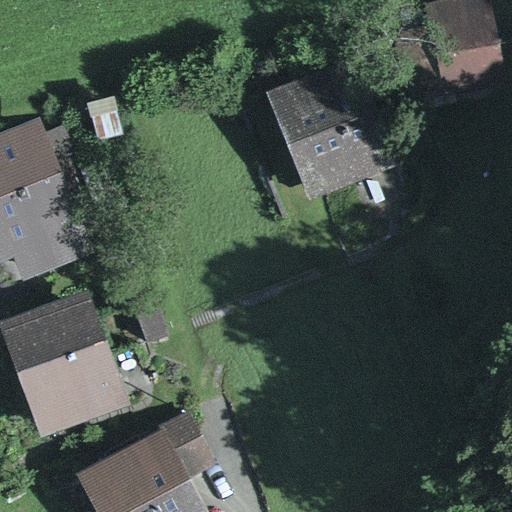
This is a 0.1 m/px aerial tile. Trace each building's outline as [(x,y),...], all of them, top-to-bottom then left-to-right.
[(411,62),(442,56),(492,47),(483,0),(474,0),(433,9),(437,29),(405,35),(411,62)] [(417,92),(498,76),(492,47),(442,56),(411,62),(417,92)] [(289,101),(320,180),(376,158),(345,79),(289,101)] [(67,229),(60,211),(78,204),(59,156),(70,152),(60,130),(31,142),(29,137),(0,148),(0,250),(18,244),(29,270),(75,251),(71,239),(82,235),(77,224),(67,229)] [(125,400),(119,380),(106,385),(77,307),(16,329),(45,409),(70,400),(75,417),(125,400)] [(188,511),(171,480),(211,459),(188,416),(154,433),(151,428),(103,454),(113,473),(98,481),(114,511),(188,511)]
